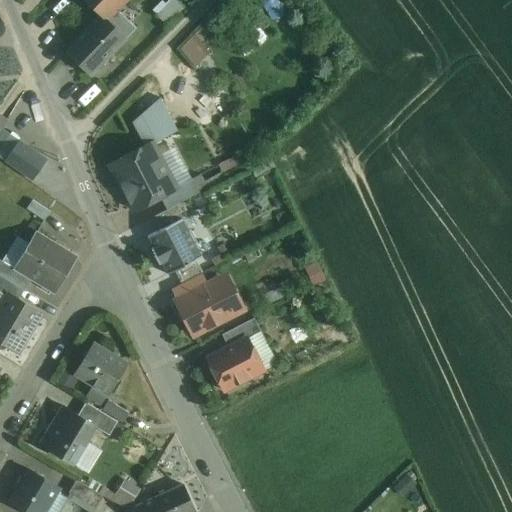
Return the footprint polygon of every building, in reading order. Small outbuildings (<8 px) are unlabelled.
[(87,0),(102,15),(107,20),(118,9),(126,0),(87,0)] [(177,0),(171,0),(157,15),(167,24),(184,7),(177,0)] [(137,27),(118,9),(107,20),(126,38),(137,27)] [(102,15),(67,52),(91,75),(126,38),(107,20),(102,15)] [(194,31),(178,44),(195,64),(211,51),(194,31)] [(160,97),(133,122),(146,147),(153,143),(153,144),(178,131),(160,97)] [(146,147),(110,165),(134,210),(160,196),(176,188),(176,187),(153,144),(153,143),(146,147)] [(192,179),(176,187),(176,188),(160,196),(167,209),(199,193),(192,179)] [(34,197),(49,207),(55,197),(41,188),(34,197)] [(51,211),(33,199),(27,208),(45,220),(51,211)] [(150,236),(160,254),(195,236),(185,217),(150,236)] [(76,256),(37,232),(15,268),(55,292),(76,256)] [(160,254),(170,273),(205,255),(195,236),(160,254)] [(25,289),(0,273),(0,291),(8,296),(8,295),(17,301),(25,289)] [(220,281),(179,300),(195,333),(237,312),(220,281)] [(17,301),(8,295),(8,296),(0,308),(0,341),(18,352),(19,351),(17,350),(25,336),(27,337),(42,313),(26,304),(25,306),(17,301)] [(249,338),(209,359),(226,391),(264,369),(249,338)] [(128,364),(94,343),(75,373),(110,394),(128,364)] [(129,412),(109,399),(103,409),(123,422),(129,412)] [(118,421),(86,402),(79,415),(95,425),(95,426),(110,435),(118,421)] [(79,415),(64,406),(41,444),(73,463),(95,426),(95,425),(79,415)] [(60,487),(31,470),(11,502),(26,511),(44,511),(58,491),(60,487)] [(123,476),(110,497),(127,507),(139,486),(123,476)] [(104,496),(78,480),(70,493),(96,509),(104,496)] [(196,511),(183,484),(153,498),(159,511),(196,511)] [(60,511),(69,498),(58,491),(44,511),(60,511)] [(159,511),(153,498),(138,505),(141,511),(159,511)]
